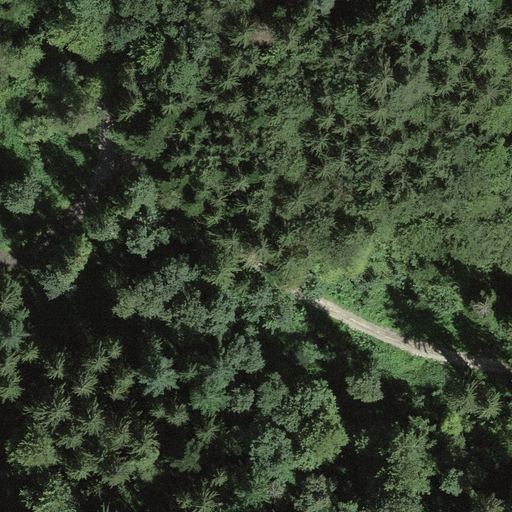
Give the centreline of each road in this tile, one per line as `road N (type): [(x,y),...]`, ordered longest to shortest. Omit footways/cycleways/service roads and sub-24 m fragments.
road 1 (track): [(511,357),(397,339),(122,171),(79,79),(65,0)]
road 2 (track): [(98,119),(65,195),(0,229)]
